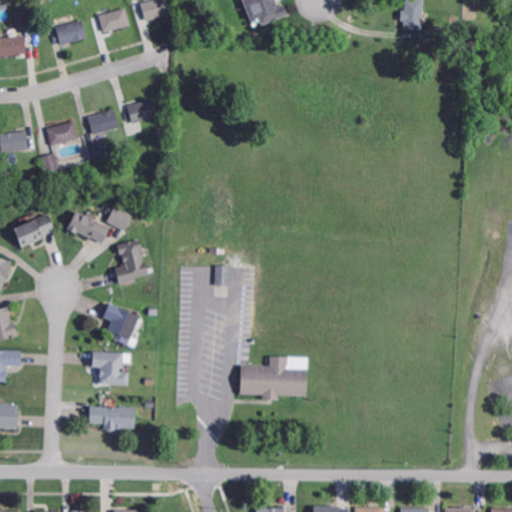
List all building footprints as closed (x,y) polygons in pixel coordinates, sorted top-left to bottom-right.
[(147,21),(142,4),(155,0),(169,0),(173,14),(147,21)] [(276,0),(278,5),(276,5),(278,9),(284,6),(288,16),(261,26),(258,18),(251,21),(242,0),(276,0)] [(422,32),(404,31),(405,22),(401,22),(401,13),(405,13),(406,1),(424,3),(422,32)] [(16,28),(14,12),(30,10),(32,26),(16,28)] [(105,34),(100,17),(127,10),(131,27),(105,34)] [(62,47),(57,29),(84,21),(89,39),(62,47)] [(21,57),(17,57),(16,55),(0,57),(0,38),(25,35),(27,54),(21,54),(21,57)] [(134,125),(129,107),(155,100),(160,118),(134,125)] [(95,138),(90,120),(116,112),(121,131),(95,138)] [(52,146),(47,129),(74,122),(79,139),(52,146)] [(4,155),(1,136),(29,132),(31,151),(4,155)] [(93,164),(89,148),(106,144),(110,160),(93,164)] [(46,174),(41,157),(55,153),(60,170),(46,174)] [(114,173),(112,166),(119,165),(121,172),(114,173)] [(126,230),(109,221),(116,207),(133,215),(126,230)] [(102,245),(90,239),(89,240),(76,233),(75,235),(66,230),(75,213),(109,230),(102,245)] [(21,249),(13,230),(47,215),(54,233),(42,238),(43,240),(21,249)] [(144,261),(146,261),(147,269),(152,268),(153,272),(149,273),(149,275),(136,278),(137,282),(119,286),(115,269),(123,267),(122,264),(124,264),(122,255),(120,256),(118,244),(140,239),(142,247),(141,248),(144,261)] [(7,279),(6,278),(2,291),(0,290),(0,258),(13,262),(7,279)] [(231,285),(216,284),(217,264),(232,265),(231,285)] [(138,330),(135,329),(132,336),(138,339),(134,348),(110,338),(112,333),(107,331),(111,321),(103,317),(109,303),(140,316),(139,319),(143,320),(138,330)] [(12,323),(14,323),(18,338),(0,343),(0,310),(8,308),(12,323)] [(21,367),(5,366),(5,370),(7,370),(7,382),(0,381),(0,350),(21,351),(21,367)] [(129,385),(100,384),(101,378),(100,378),(101,368),(93,368),(93,352),(124,354),(123,372),(129,373),(129,385)] [(289,366),(309,367),(308,395),(280,394),(280,399),(264,399),(264,394),(241,393),(242,364),(271,365),(271,355),(290,356),(289,366)] [(153,386),(146,386),(146,378),(154,379),(153,386)] [(154,409),(146,408),(147,400),(155,401),(154,409)] [(18,428),(0,428),(0,404),(19,405),(18,428)] [(136,432),(123,431),(123,434),(105,433),(105,427),(90,427),(91,409),(137,411),(136,432)]
